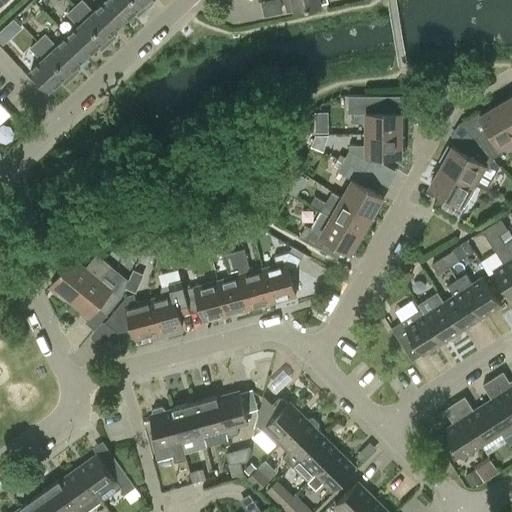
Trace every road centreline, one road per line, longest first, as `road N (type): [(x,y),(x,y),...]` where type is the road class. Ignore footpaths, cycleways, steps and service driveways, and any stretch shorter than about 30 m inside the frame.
road 1 (residential): [(317,360),(446,110),(511,75)]
road 2 (residential): [(123,371),(160,508),(237,488)]
road 3 (residential): [(123,371),(264,334),(291,338),(317,360)]
road 4 (residential): [(185,0),(59,122)]
road 5 (residential): [(0,238),(71,385)]
road 6 (residential): [(511,345),(385,428)]
